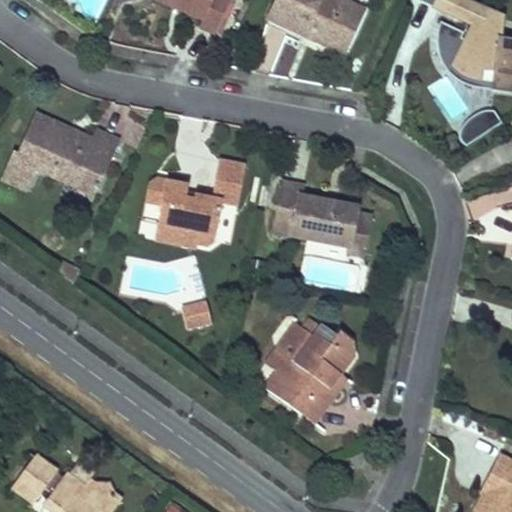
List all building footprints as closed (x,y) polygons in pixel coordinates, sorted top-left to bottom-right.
[(158,0),(158,1),(209,21),(206,29),(224,36),(239,0),(158,0)] [(280,0),(272,19),(302,34),(306,26),(346,45),(363,9),(345,0),(280,0)] [(466,0),(465,0),(440,0),(437,9),(458,19),(466,0)] [(493,13),(466,0),(458,19),(475,27),(478,22),(489,23),(493,13)] [(470,36),(444,21),(442,26),(441,31),(439,40),(439,49),(453,57),(456,52),(460,55),(453,67),(454,67),(456,69),(460,71),(464,73),(468,75),(472,77),(476,78),(480,79),(483,80),(484,69),(498,70),(496,90),(511,91),(511,41),(503,40),(505,19),(493,13),(489,23),(478,22),(475,27),(470,36)] [(342,53),(346,45),(306,26),(302,34),(342,53)] [(483,88),(496,90),(498,70),(484,69),(483,80),(480,79),(476,78),(472,77),(468,75),(464,73),(460,71),(456,69),(454,67),(453,67),(450,73),(452,75),(456,78),(462,81),(467,84),(473,86),(477,87),(483,88)] [(94,139),(38,117),(23,154),(17,152),(5,181),(34,192),(41,172),(59,179),(62,171),(102,186),(121,139),(98,130),(94,139)] [(160,204),(158,230),(205,235),(204,242),(213,243),(222,238),(226,195),(244,197),(248,161),(219,158),(216,194),(192,192),(193,182),(165,178),(151,188),(150,203),(160,204)] [(99,194),(102,186),(62,171),(59,179),(99,194)] [(306,184),(285,181),(275,237),(355,247),(359,214),(361,202),(305,194),(306,184)] [(375,216),(359,214),(355,247),(353,256),(370,258),(375,216)] [(205,235),(158,230),(156,243),(204,248),(204,242),(205,235)] [(80,286),(85,274),(63,258),(55,268),(80,286)] [(216,323),(212,303),(186,309),(191,328),(216,323)] [(317,335),(298,322),(271,364),(279,369),(267,387),(309,413),(320,395),(327,400),(345,372),(358,350),(360,337),(342,326),(338,334),(335,332),(324,325),(317,335)] [(320,395),(309,413),(326,424),(355,378),(345,372),(327,400),(320,395)] [(511,511),(511,454),(507,451),(495,472),(511,481),(511,491),(511,494),(503,490),(499,498),(493,495),(483,511),(511,511)] [(370,461),(364,452),(350,460),(356,469),(370,461)] [(100,511),(116,505),(107,482),(95,488),(93,481),(97,475),(78,462),(65,481),(32,457),(8,490),(27,504),(38,489),(50,497),(43,506),(50,511),(100,511)] [(511,481),(495,472),(485,490),(493,495),(499,498),(503,490),(511,494),(511,491),(511,481)] [(189,511),(169,501),(163,511),(189,511)]
